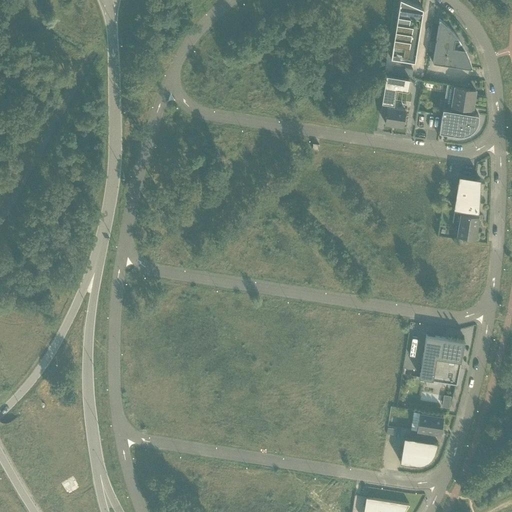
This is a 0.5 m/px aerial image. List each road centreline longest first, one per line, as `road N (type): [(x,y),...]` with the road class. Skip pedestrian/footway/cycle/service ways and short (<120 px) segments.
road 1 (unclassified): [(491,309),(460,320),(153,273),(121,253)]
road 2 (unclassified): [(498,140),(458,157),(199,114),(166,85)]
road 3 (unclassified): [(441,488),(119,438)]
road 4 (secondary): [(99,253),(115,129),(108,9)]
road 5 (secondary): [(95,461),(86,387),(99,253)]
road 6 (secondary): [(0,415),(50,356),(99,253)]
road 7 (unclassified): [(491,309),(441,488)]
road 8 (unclassified): [(119,438),(112,384),(121,253)]
road 9 (unclassified): [(121,253),(166,85)]
road 10 (unclassified): [(498,140),(491,309)]
road 11 (unclassified): [(448,0),(487,50),(498,140)]
